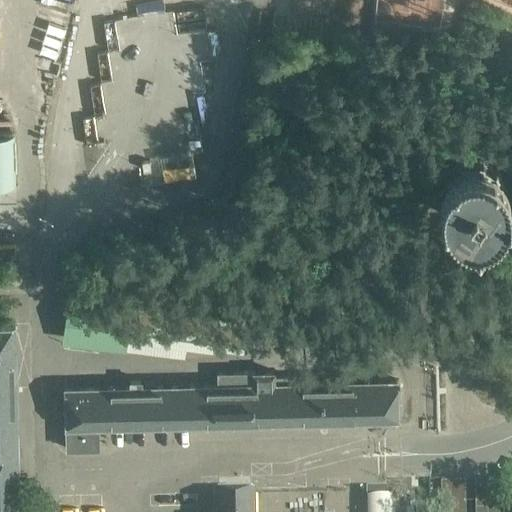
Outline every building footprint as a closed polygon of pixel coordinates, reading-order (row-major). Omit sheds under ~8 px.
[(0,186),(15,186),(14,135),(0,135),(0,186)] [(441,188),(441,194),(442,200),(444,206),(445,209),(448,214),(452,218),(457,222),(462,224),(464,225),(465,225),(470,227),(476,227),(482,226),(488,225),(491,223),(496,220),(500,216),(504,211),(506,206),(507,203),(509,198),(509,192),(508,186),(507,180),(504,175),(500,170),(496,166),(493,165),(488,162),(483,160),(480,159),(474,159),(468,160),(462,162),(457,164),(455,166),(450,170),(446,175),(444,180),(443,183),(441,188)] [(268,318),(69,287),(63,325),(218,349),(221,335),(265,342),(268,318)] [(0,511),(17,511),(13,326),(0,325),(0,511)] [(64,387),(66,447),(97,447),(97,425),(396,417),(395,379),(288,382),(288,375),(273,376),(273,370),(217,371),(217,383),(140,385),(140,380),(129,380),(129,385),(64,387)] [(365,489),(366,499),(385,499),(385,488),(365,489)] [(252,511),(252,493),(213,494),(212,511),(252,511)] [(474,503),(474,511),(486,510),(486,502),(474,503)] [(486,510),(485,511),(498,511),(498,502),(486,502),(486,510)] [(452,511),(452,503),(440,504),(440,511),(452,511)] [(464,511),(464,503),(452,503),(452,511),(464,511)]
